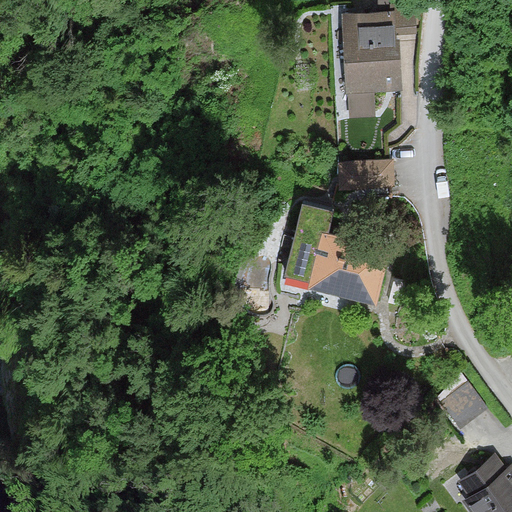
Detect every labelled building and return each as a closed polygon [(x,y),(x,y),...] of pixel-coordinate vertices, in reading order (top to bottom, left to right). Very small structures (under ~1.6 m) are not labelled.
[(414,13),(343,17),(349,115),(376,113),(374,87),(399,86),(396,35),(415,34),(414,13)] [(342,191),(397,190),(396,160),(342,162),(342,191)] [(356,215),(309,204),(293,276),(317,282),(315,291),(379,305),(392,246),(351,237),(356,215)] [(487,406),(468,383),(443,403),(461,426),(487,406)] [(507,473),(494,457),(460,484),(471,498),(464,503),(471,511),(511,511),(511,468),(511,469),(507,473)]
